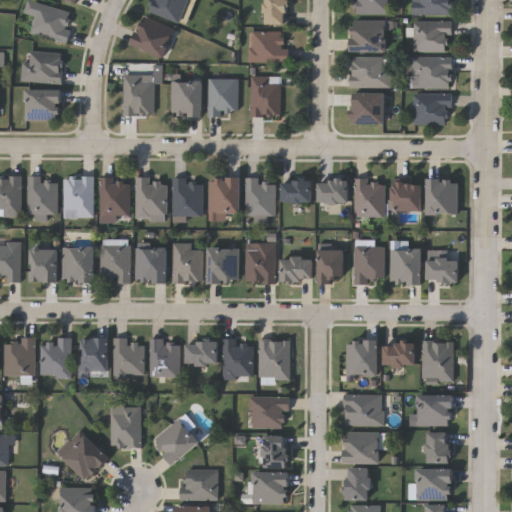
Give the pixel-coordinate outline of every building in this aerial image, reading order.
[(151,11),(154,0),(190,0),(184,21),(151,11)] [(263,22),(263,0),(286,0),(286,22),(263,22)] [(351,0),(387,0),(387,12),(351,12),(351,0)] [(451,0),(451,13),(411,13),(411,0),(451,0)] [(31,33),(37,3),(72,10),(66,40),(31,33)] [(130,42),(142,14),(175,28),(164,56),(130,42)] [(386,50),(351,50),(351,19),(386,19),(386,50)] [(450,50),(413,50),(413,20),(450,20),(450,50)] [(249,30),(287,30),(286,61),(249,61),(249,30)] [(21,80),(21,60),(29,60),(29,50),(62,51),(61,81),(21,80)] [(410,55),(450,55),(450,87),(410,87),(410,55)] [(389,85),(350,85),(350,56),(389,56),(389,85)] [(153,114),(123,114),(123,74),(153,74),(153,114)] [(280,115),(250,115),(250,74),(280,74),(280,115)] [(202,77),(202,114),(171,114),(171,77),(202,77)] [(208,114),(208,78),(238,78),(238,114),(208,114)] [(60,119),(26,119),(26,88),(60,88),(60,119)] [(384,91),(384,122),(351,122),(351,91),(384,91)] [(413,124),(413,93),(449,93),(449,124),(413,124)] [(0,174),(21,174),(21,214),(0,214),(0,174)] [(63,215),(63,175),(93,175),(93,215),(63,215)] [(57,212),(28,212),(28,176),(57,176),(57,212)] [(130,218),(100,218),(101,176),(130,177),(130,218)] [(240,176),(240,211),(209,211),(209,176),(240,176)] [(136,216),(136,177),(166,177),(166,216),(136,216)] [(457,212),(427,212),(427,177),(457,177),(457,212)] [(172,215),(172,178),(202,178),(202,215),(172,215)] [(310,201),(282,201),(282,178),(310,178),(310,201)] [(348,178),(348,200),(318,200),(318,178),(348,178)] [(354,178),(383,178),(383,215),(354,215),(354,178)] [(246,215),(246,179),(274,179),(274,215),(246,215)] [(421,182),(421,209),(391,209),(391,182),(421,182)] [(129,278),(100,278),(100,237),(129,237),(129,278)] [(0,241),(20,241),(20,280),(5,280),(5,276),(0,276),(0,241)] [(191,241),(191,248),(202,248),(202,281),(172,281),(172,241),(191,241)] [(275,242),(275,281),(245,281),(245,242),(275,242)] [(93,280),(62,280),(62,245),(93,245),(93,280)] [(353,282),(353,245),(383,245),(383,282),(353,282)] [(167,246),(167,280),(135,280),(135,246),(167,246)] [(208,281),(208,246),(238,246),(238,281),(208,281)] [(57,247),(57,280),(30,280),(30,247),(57,247)] [(421,247),(421,282),(390,282),(390,247),(421,247)] [(343,248),(343,280),(318,280),(318,248),(343,248)] [(312,279),(281,279),(281,256),(312,256),(312,279)] [(458,258),(458,280),(427,280),(427,258),(458,258)] [(35,374),(5,374),(5,337),(35,337),(35,374)] [(71,337),(71,376),(41,376),(41,337),(71,337)] [(82,337),(108,337),(108,369),(82,369),(82,337)] [(144,338),(144,375),(114,375),(114,338),(144,338)] [(180,338),(180,375),(150,375),(150,338),(180,338)] [(252,338),(252,376),(223,376),(223,338),(252,338)] [(290,338),(290,378),(259,378),(259,338),(290,338)] [(378,338),(378,374),(346,374),(346,338),(378,338)] [(186,363),(186,339),(217,339),(217,363),(186,363)] [(453,380),(422,380),(422,340),(453,340),(453,380)] [(384,364),(384,341),(415,341),(415,364),(384,364)] [(344,425),(344,393),(381,393),(381,425),(344,425)] [(417,424),(417,394),(452,394),(452,424),(417,424)] [(249,396),(286,396),(286,425),(249,425),(249,396)] [(141,404),(141,445),(111,445),(111,404),(141,404)] [(178,417),(200,438),(175,462),(154,441),(178,417)] [(379,461),(344,462),(344,431),(379,430),(379,461)] [(427,462),(427,431),(450,431),(450,462),(427,462)] [(87,479),(63,456),(85,433),(109,456),(87,479)] [(287,466),(263,466),(263,434),(287,434),(287,466)] [(0,467),(11,467),(11,436),(0,435),(0,467)] [(369,499),(346,499),(346,466),(369,466),(369,499)] [(416,467),(452,467),(452,497),(416,497),(416,467)] [(218,468),(218,498),(183,498),(183,468),(218,468)] [(254,502),(254,470),(288,470),(288,502),(254,502)] [(9,473),(0,472),(0,501),(9,502),(9,473)] [(61,511),(61,487),(95,487),(95,511),(61,511)] [(381,511),(345,511),(345,503),(381,503),(381,511)] [(449,511),(425,511),(425,503),(449,503),(449,511)]
